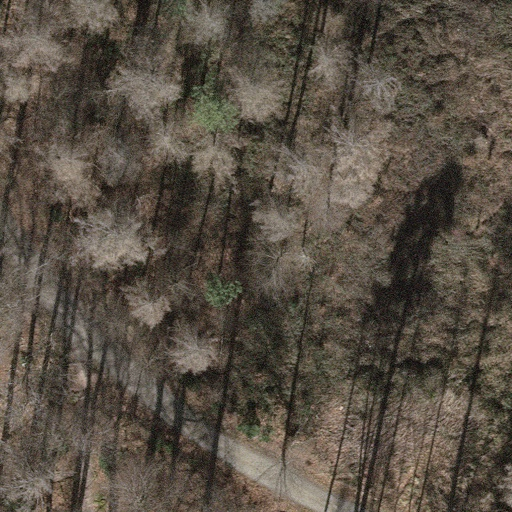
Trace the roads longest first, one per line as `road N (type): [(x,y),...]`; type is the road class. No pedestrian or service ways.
road 1 (track): [(331,511),(198,425),(81,321)]
road 2 (track): [(81,321),(0,220)]
road 3 (track): [(0,412),(81,321)]
